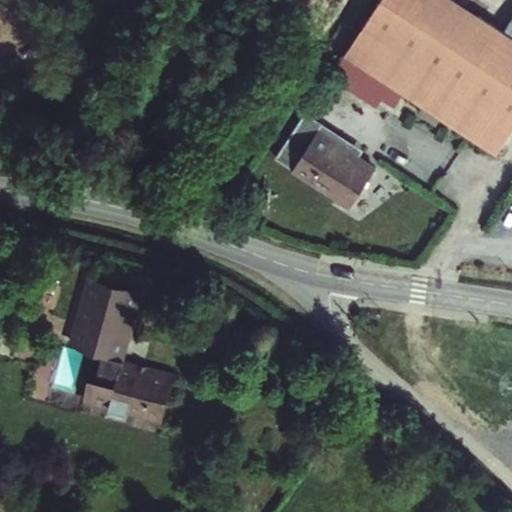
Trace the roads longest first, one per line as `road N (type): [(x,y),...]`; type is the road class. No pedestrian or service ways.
road 1 (tertiary): [(0,190),(99,201),(330,277)]
road 2 (unclassified): [(330,277),(330,312),(351,345),(511,483)]
road 3 (tertiary): [(330,277),(511,305)]
